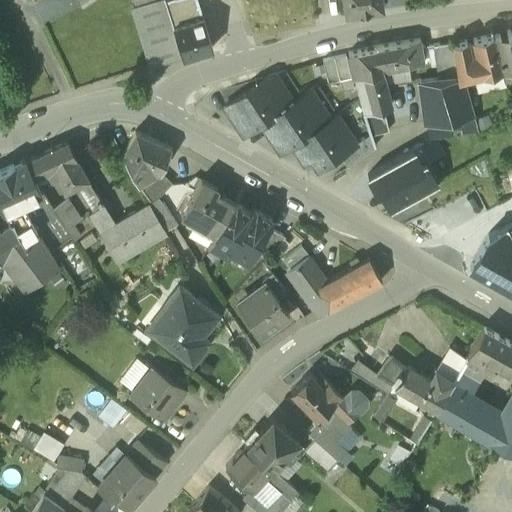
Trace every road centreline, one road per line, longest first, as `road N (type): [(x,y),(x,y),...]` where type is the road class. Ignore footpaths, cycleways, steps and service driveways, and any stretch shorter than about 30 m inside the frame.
road 1 (residential): [(431,271),(262,376),(149,511)]
road 2 (tertiary): [(157,113),(431,271)]
road 3 (residential): [(242,63),(511,11)]
road 4 (tertiary): [(0,142),(90,110),(121,105),(157,113)]
